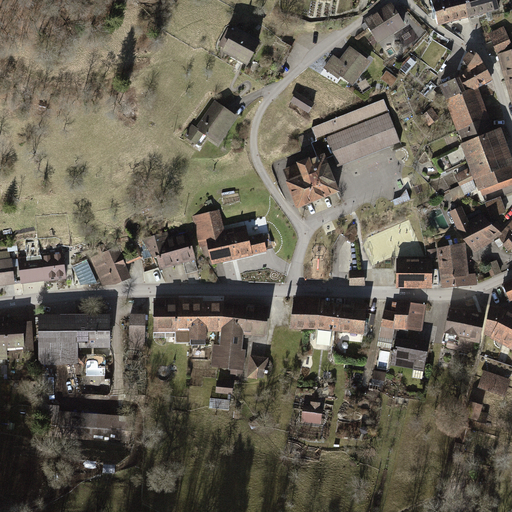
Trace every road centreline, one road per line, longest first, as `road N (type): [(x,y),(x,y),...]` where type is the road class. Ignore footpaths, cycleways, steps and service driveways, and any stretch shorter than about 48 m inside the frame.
road 1 (residential): [(294,290),(301,232),(256,158),(256,123),(305,62),(388,0)]
road 2 (residential): [(294,290),(117,290),(0,303)]
road 3 (residential): [(511,274),(465,293),(294,290)]
road 4 (residential): [(403,0),(482,47),(511,121)]
